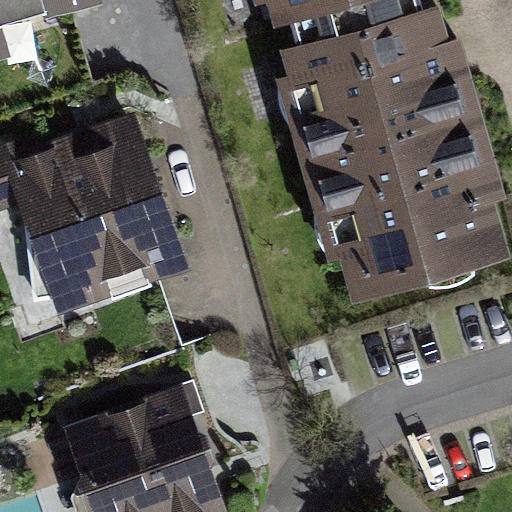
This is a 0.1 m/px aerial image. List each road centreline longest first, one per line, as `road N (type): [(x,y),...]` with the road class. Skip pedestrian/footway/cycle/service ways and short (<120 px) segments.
road 1 (unknown): [(326,504),(220,140)]
road 2 (residential): [(511,367),(405,404),(353,450),(322,511)]
